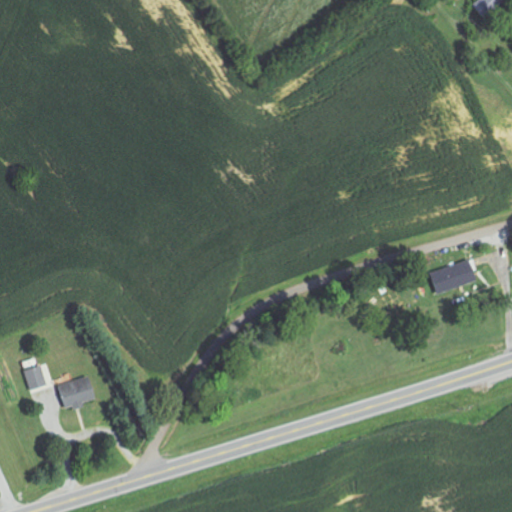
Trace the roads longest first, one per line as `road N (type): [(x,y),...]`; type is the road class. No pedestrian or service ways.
road 1 (trunk): [(34,511),(511,360)]
road 2 (residential): [(134,481),(202,366),(252,315),(297,291),(511,223)]
